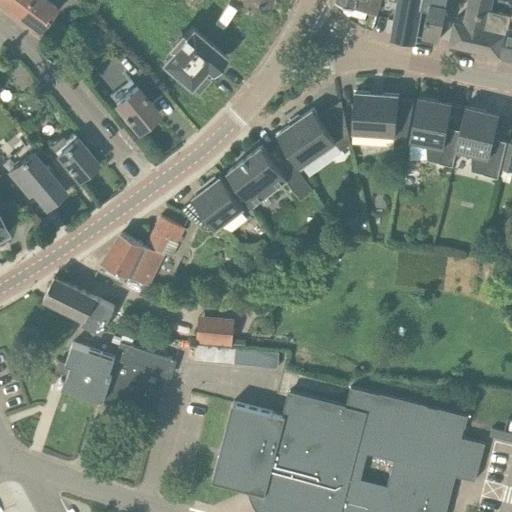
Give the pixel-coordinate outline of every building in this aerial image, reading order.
[(0,0),(0,1),(16,14),(27,0),(0,0)] [(57,6),(49,0),(27,0),(16,14),(38,31),(57,6)] [(336,0),(336,2),(376,15),(378,0),(336,0)] [(398,0),(393,38),(413,42),(414,35),(419,0),(378,0),(376,15),(379,16),(383,0),(398,0)] [(415,35),(439,40),(448,0),(419,0),(414,35),(413,42),(415,35)] [(455,20),(450,42),(450,43),(451,42),(502,54),(511,9),(511,0),(467,0),(463,21),(455,20)] [(511,9),(502,54),(511,56),(511,9)] [(212,69),(224,56),(189,26),(182,34),(179,31),(166,46),(170,50),(160,61),(198,93),(216,73),(212,69)] [(315,54),(318,52),(310,40),(308,42),(306,45),(312,53),(315,53),(315,54)] [(136,86),(115,103),(121,110),(120,111),(127,119),(128,118),(138,130),(158,113),(136,86)] [(355,91),(354,111),(352,130),(392,134),(392,140),(406,140),(414,100),(399,99),(399,94),(384,93),(384,92),(383,92),(383,93),(371,92),(371,91),(370,91),(370,92),(355,91)] [(453,165),(456,147),(460,129),(448,127),(451,109),(452,103),(418,96),(410,140),(426,143),(427,160),(440,162),(439,162),(453,165)] [(351,143),(341,100),(319,116),(314,108),(301,117),(301,116),(300,116),(301,117),(291,124),(290,123),(289,124),(290,125),(278,133),(301,167),(336,143),(341,150),(351,143)] [(498,175),(507,141),(494,138),(500,114),(466,105),(460,129),(456,147),(471,150),(472,168),(484,171),(484,172),(498,175)] [(50,145),(78,179),(98,163),(73,132),(65,139),(62,135),(50,145)] [(501,168),(511,170),(511,142),(508,141),(501,168)] [(228,171),(254,205),(287,180),(301,198),(312,189),(279,145),(268,153),(262,145),(228,171)] [(32,188),(46,205),(54,198),(55,199),(61,194),(61,193),(64,191),(42,164),(19,182),(27,192),(32,188)] [(245,208),(233,192),(221,176),(218,179),(215,175),(205,183),(204,182),(203,183),(210,191),(203,196),(200,192),(193,197),(194,199),(182,208),(204,229),(211,224),(216,229),(231,219),(245,208)] [(176,240),(185,227),(161,215),(146,245),(143,243),(122,232),(103,262),(150,286),(165,252),(174,256),(181,243),(176,240)] [(55,276),(44,297),(87,317),(84,324),(105,333),(117,303),(55,276)] [(235,317),(198,314),(196,341),(233,344),(235,317)] [(115,357),(73,342),(66,363),(71,364),(64,386),(155,417),(169,376),(171,377),(177,360),(120,341),(115,357)] [(235,348),(195,344),(194,359),(234,363),(235,348)] [(289,389),(284,408),(285,408),(283,415),(252,407),(233,402),(213,480),(262,493),(260,497),(259,503),(260,508),(263,511),(446,511),(456,474),(475,479),(485,443),(462,437),(467,416),(354,384),(349,404),(289,389)] [(511,433),(502,431),(492,428),(490,436),(496,437),(511,441),(511,433)]
